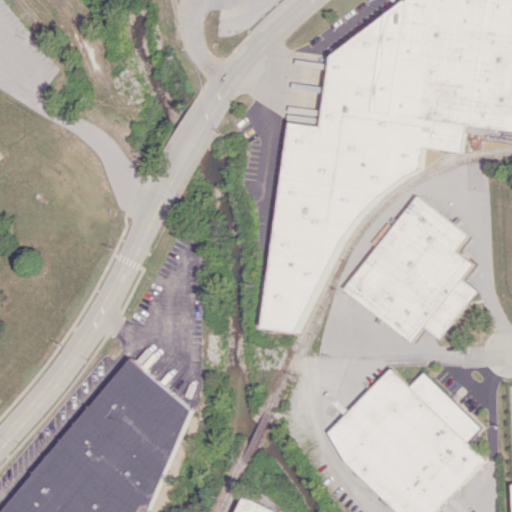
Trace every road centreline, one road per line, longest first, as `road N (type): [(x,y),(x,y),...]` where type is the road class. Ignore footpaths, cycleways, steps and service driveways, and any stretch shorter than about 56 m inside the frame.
road 1 (tertiary): [(168,187),(107,313),(0,445)]
road 2 (tertiary): [(308,0),(245,58),(208,116)]
